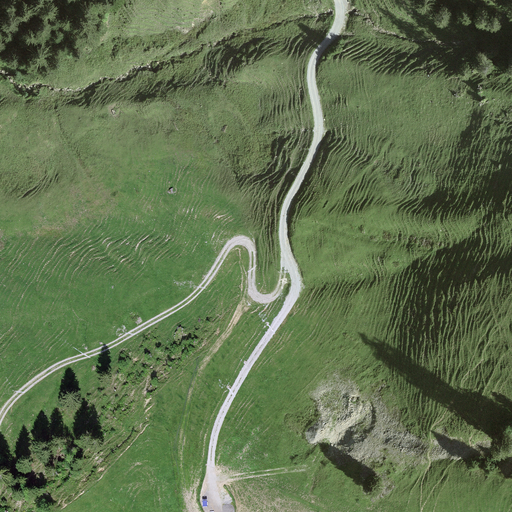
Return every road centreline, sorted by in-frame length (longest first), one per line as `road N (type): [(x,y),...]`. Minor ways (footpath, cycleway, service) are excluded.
road 1 (track): [(339,0),(338,23),(311,70),(318,138),(285,215),(295,292),(221,416),(219,511)]
road 2 (track): [(0,419),(49,370),(188,300),(236,241),(251,249),(252,291),(262,298),(279,292),(286,253)]
